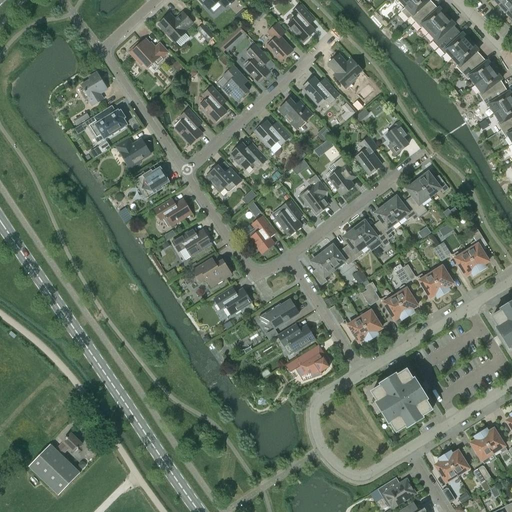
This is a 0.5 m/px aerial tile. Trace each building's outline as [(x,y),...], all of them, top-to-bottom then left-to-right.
[(225,8),(233,0),(198,0),(203,5),(204,4),(208,8),(214,3),(215,4),(219,1),(225,8)] [(411,18),(415,23),(434,5),(430,1),(430,0),(413,0),(405,8),(401,12),(408,20),(411,18)] [(511,0),(505,0),(498,7),(506,15),(511,8),(511,0)] [(423,27),(429,33),(447,17),(439,8),(438,9),(434,5),(415,23),(421,29),(423,27)] [(288,26),(303,42),(315,31),(309,25),(315,21),(301,6),(291,14),(295,19),(288,26)] [(248,15),(243,10),(239,14),(244,19),(248,15)] [(185,31),(193,24),(183,13),(175,21),(170,15),(159,25),(175,43),(186,33),(185,31)] [(432,41),(438,48),(457,31),(453,26),(454,25),(447,17),(429,33),(434,39),(432,41)] [(281,62),(293,52),(280,38),(286,33),(277,24),(268,33),(272,37),(273,41),(267,46),(281,62)] [(208,42),(214,37),(203,25),(198,30),(208,42)] [(229,36),(218,46),(222,52),(234,41),(244,32),(239,27),(229,36)] [(447,53),(452,59),(470,42),(462,34),(461,35),(457,31),(438,48),(445,55),(447,53)] [(162,58),(168,53),(160,44),(154,49),(146,40),(140,46),(138,44),(129,52),(136,60),(138,58),(147,68),(154,62),(158,65),(164,60),(162,58)] [(456,67),(462,74),(481,56),(477,52),(478,51),(470,42),(452,59),(458,65),(456,67)] [(259,83),(270,73),(259,61),(265,55),(255,45),(246,54),(251,60),(251,63),(245,68),(259,83)] [(328,65),(334,72),(335,71),(337,73),(334,76),(344,88),(362,72),(351,60),(347,64),(339,55),(328,65)] [(486,62),(481,56),(462,74),(468,81),(470,79),(475,86),(495,71),(488,61),(486,62)] [(238,102),(249,92),(243,86),(247,82),(234,67),(223,77),(229,83),(223,89),(229,96),(231,94),(238,102)] [(502,80),(495,71),(475,86),(480,92),(478,94),(483,102),(505,88),(500,81),(502,80)] [(106,87),(97,73),(89,78),(90,80),(81,86),(84,90),(80,92),(85,100),(88,99),(92,106),(103,100),(99,92),(106,87)] [(320,84),(314,78),(302,89),(318,106),(326,100),(330,104),(339,95),(325,80),(320,84)] [(199,107),(215,124),(226,113),(221,107),(226,102),(213,87),(203,96),(207,100),(199,107)] [(490,108),(494,115),(511,103),(511,96),(509,92),(508,93),(505,88),(483,102),(488,109),(490,108)] [(296,130),(312,115),(300,102),(296,106),(290,100),(279,111),(296,130)] [(511,103),(494,115),(499,122),(496,123),(501,131),(511,124),(511,103)] [(347,104),(342,108),(346,113),(341,117),(346,122),(356,113),(347,104)] [(190,145),(202,135),(197,129),(202,124),(189,110),(180,118),(183,122),(175,129),(190,145)] [(101,113),(85,123),(75,130),(78,135),(85,131),(83,128),(87,126),(89,130),(92,129),(96,135),(98,135),(101,133),(104,139),(127,125),(123,119),(125,118),(121,112),(119,113),(118,112),(105,120),(101,113)] [(89,118),(86,113),(74,120),(77,125),(89,118)] [(356,117),(360,122),(365,118),(361,114),(356,117)] [(255,133),(270,149),(277,142),(280,146),(290,137),(277,123),(272,128),(267,122),(255,133)] [(395,155),(408,146),(403,138),(408,135),(398,123),(394,126),(395,129),(386,136),(392,144),(388,146),(395,155)] [(511,124),(501,131),(506,139),(508,137),(511,143),(511,124)] [(316,135),(322,142),(331,134),(324,127),(316,135)] [(369,175),(382,166),(372,153),(378,149),(369,138),(363,143),(368,149),(356,158),(369,175)] [(129,139),(116,147),(129,168),(135,164),(140,165),(140,161),(147,158),(147,157),(151,155),(148,151),(141,140),(133,145),(129,139)] [(94,159),(111,149),(106,142),(90,152),(94,159)] [(242,144),(231,154),(236,160),(234,161),(239,166),(240,164),(245,170),(250,166),(251,167),(253,168),(256,165),(259,168),(266,161),(251,144),(246,149),(242,144)] [(328,179),(342,196),(354,187),(350,181),(350,179),(349,177),(353,174),(342,159),(333,165),(336,168),(333,171),(332,173),(334,175),(328,179)] [(229,193),(242,181),(230,169),(225,174),(218,166),(216,168),(215,168),(214,168),(212,169),(210,170),(209,171),(208,173),(208,175),(206,178),(220,193),(224,189),(227,192),(229,193)] [(145,174),(134,181),(146,200),(157,193),(156,191),(170,182),(166,176),(165,177),(163,174),(164,173),(160,167),(146,176),(145,174)] [(428,173),(417,181),(430,197),(440,189),(443,193),(449,189),(441,179),(435,183),(428,173)] [(327,192),(320,182),(319,182),(320,182),(316,176),(315,176),(316,176),(310,181),(309,184),(312,187),(307,191),(305,206),(309,207),(316,216),(329,206),(322,196),(327,192)] [(414,199),(409,203),(419,217),(426,211),(421,204),(430,197),(417,181),(407,190),(414,199)] [(246,204),(256,196),(251,190),(241,198),(246,204)] [(396,198),(386,206),(398,222),(404,217),(407,221),(411,218),(414,221),(419,217),(409,203),(403,207),(396,198)] [(166,218),(171,226),(192,214),(183,200),(175,205),(171,199),(154,210),(161,221),(166,218)] [(297,220),(302,216),(291,201),(281,209),(283,213),(276,219),(289,237),(302,227),(297,220)] [(247,207),(256,217),(262,212),(252,202),(247,207)] [(382,223),(377,227),(387,241),(388,241),(393,237),(391,234),(395,230),(392,226),(398,222),(386,206),(375,214),(382,223)] [(275,234),(270,227),(262,217),(252,225),(256,231),(256,234),(250,239),(254,244),(253,245),(256,250),(258,249),(262,254),(274,245),(269,238),(270,236),(271,237),(275,234)] [(365,222),(354,230),(366,246),(371,252),(381,244),(382,246),(388,242),(388,241),(387,241),(377,227),(372,231),(365,222)] [(489,262),(479,247),(485,243),(481,236),(474,224),(468,228),(472,233),(471,234),(475,241),(470,244),(473,248),(466,252),(479,272),(485,268),(483,266),(489,262)] [(211,245),(203,231),(196,235),(192,229),(172,241),(179,253),(180,252),(185,260),(211,245)] [(366,246),(354,230),(343,238),(350,248),(345,251),(353,262),(363,254),(360,250),(366,246)] [(443,243),(438,246),(445,258),(451,255),(443,243)] [(333,246),(322,254),(334,270),(345,262),(348,266),(353,262),(345,251),(340,255),(333,246)] [(440,261),(445,258),(438,246),(433,250),(440,261)] [(473,276),(479,272),(466,252),(460,256),(458,252),(453,255),(466,276),(471,273),(473,276)] [(324,278),(334,270),(322,254),(311,262),(319,272),(313,276),(321,286),(327,282),(324,278)] [(231,276),(223,263),(216,267),(212,259),(193,271),(201,283),(207,280),(212,288),(231,276)] [(404,284),(410,280),(402,269),(403,268),(401,265),(395,268),(404,284)] [(408,265),(403,268),(402,269),(410,280),(415,277),(408,265)] [(431,274),(443,294),(449,291),(447,288),(453,284),(442,267),(431,274)] [(169,279),(176,275),(174,270),(167,274),(169,279)] [(353,274),(360,282),(365,278),(358,270),(353,274)] [(437,298),(443,294),(431,274),(424,278),(422,274),(417,278),(430,299),(436,295),(437,298)] [(365,287),(374,303),(380,299),(375,292),(377,290),(372,283),(370,284),(368,281),(363,284),(365,287)] [(402,293),(395,297),(408,316),(413,313),(412,310),(417,306),(404,286),(399,289),(402,293)] [(365,287),(364,288),(363,292),(364,293),(362,294),(369,306),(374,303),(365,287)] [(232,288),(214,299),(221,311),(226,308),(231,316),(251,303),(243,289),(236,294),(232,288)] [(402,320),(408,316),(395,297),(389,301),(386,297),(381,300),(394,321),(400,317),(402,320)] [(290,301),(280,307),(279,305),(281,304),(280,304),(258,318),(259,318),(260,317),(270,323),(274,330),(299,314),(296,310),(297,310),(293,304),(293,305),(290,301)] [(511,350),(511,304),(492,317),(511,350)] [(338,325),(344,321),(334,306),(329,310),(338,325)] [(371,312),(360,319),(372,339),(378,335),(376,332),(382,329),(371,312)] [(366,342),(372,339),(360,319),(348,326),(359,343),(364,339),(366,342)] [(295,352),(315,340),(306,326),(299,331),(296,325),(277,336),(284,347),(289,344),(295,352)] [(321,373),(329,368),(326,363),(328,361),(324,354),(322,356),(320,353),(313,358),(309,352),(292,362),(303,381),(322,375),(321,373)] [(432,411),(407,370),(371,392),(396,433),(432,411)] [(486,430),(480,434),(493,454),(499,450),(502,454),(507,451),(494,430),(488,433),(486,430)] [(73,453),(82,444),(71,433),(62,442),(63,442),(55,450),(50,444),(28,466),(57,496),(79,474),(61,455),(69,448),(73,453)] [(486,458),(493,454),(480,434),(475,437),(476,440),(471,444),(484,465),(489,462),(486,458)] [(450,452),(445,456),(457,476),(469,469),(458,452),(452,455),(450,452)] [(446,483),(457,476),(445,456),(439,460),(441,462),(435,466),(446,483)] [(484,467),(478,470),(485,482),(491,478),(484,467)] [(480,485),(485,482),(478,470),(473,473),(480,485)] [(396,478),(379,488),(377,490),(380,494),(384,494),(384,495),(383,498),(388,507),(392,507),(392,509),(415,494),(406,480),(400,484),(396,478)] [(448,489),(442,492),(450,504),(455,501),(448,489)] [(418,508),(417,509),(413,503),(398,511),(426,511),(424,509),(422,510),(422,509),(421,509),(421,508),(420,508),(419,508),(418,508)]
